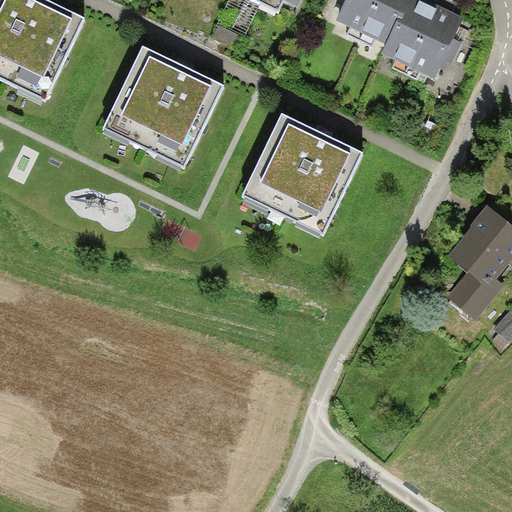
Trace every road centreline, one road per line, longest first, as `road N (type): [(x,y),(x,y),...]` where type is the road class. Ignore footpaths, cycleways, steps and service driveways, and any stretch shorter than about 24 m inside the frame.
road 1 (residential): [(501,54),(447,173),(334,363),(272,511)]
road 2 (track): [(430,511),(311,430)]
